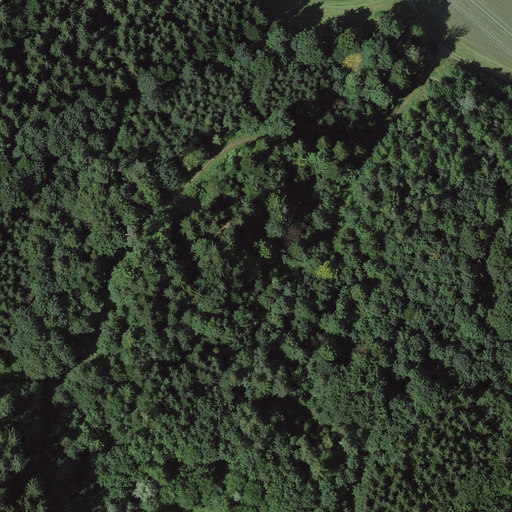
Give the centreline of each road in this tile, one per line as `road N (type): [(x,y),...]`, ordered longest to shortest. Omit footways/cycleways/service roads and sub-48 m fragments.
road 1 (track): [(443,48),(371,137),(246,138),(224,150),(135,241),(116,272),(88,359),(66,381),(0,379)]
road 2 (track): [(411,0),(443,48),(511,86)]
